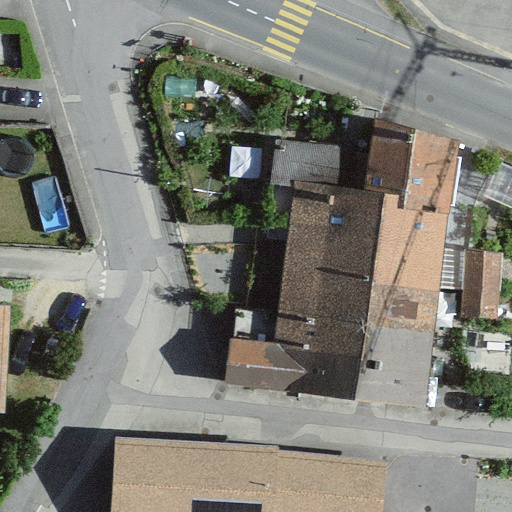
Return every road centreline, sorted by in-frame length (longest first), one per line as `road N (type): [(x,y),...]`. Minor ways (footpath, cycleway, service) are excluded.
road 1 (residential): [(102,407),(511,444)]
road 2 (tertiary): [(511,121),(217,0)]
road 3 (residential): [(87,0),(80,63),(118,167),(143,285)]
road 4 (residential): [(0,279),(143,285)]
road 5 (residential): [(143,285),(102,407)]
road 6 (residential): [(102,407),(34,511)]
